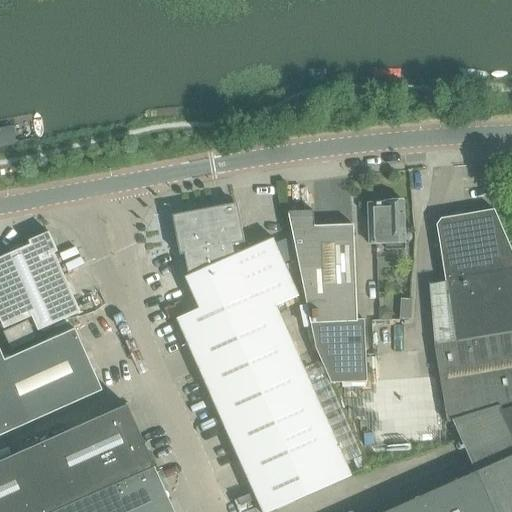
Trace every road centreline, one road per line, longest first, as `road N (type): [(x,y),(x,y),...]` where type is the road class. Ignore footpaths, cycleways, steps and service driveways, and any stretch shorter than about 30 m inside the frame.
road 1 (tertiary): [(119,185),(297,154),(511,134)]
road 2 (unclassified): [(213,511),(123,293)]
